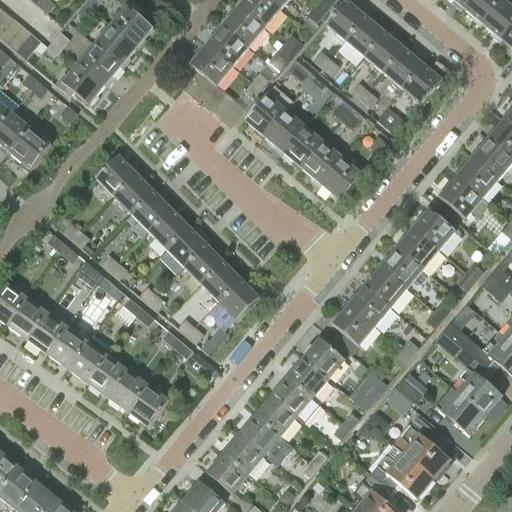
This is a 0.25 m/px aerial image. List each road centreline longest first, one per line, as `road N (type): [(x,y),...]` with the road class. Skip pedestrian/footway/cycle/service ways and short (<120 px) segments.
road 1 (residential): [(332,262),(482,91),(477,63),(401,0)]
road 2 (residential): [(140,501),(332,262)]
road 3 (residential): [(332,262),(164,119)]
road 4 (residential): [(140,501),(0,389)]
